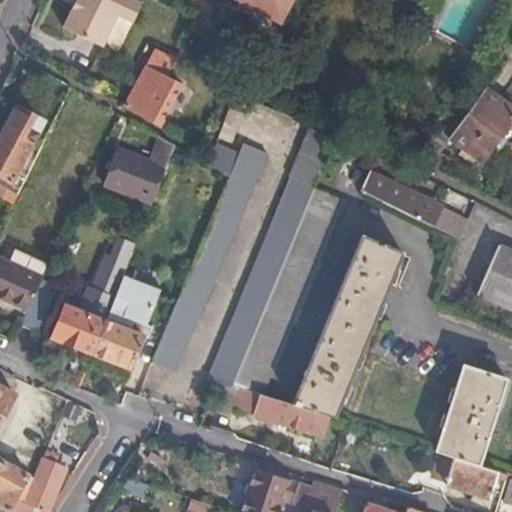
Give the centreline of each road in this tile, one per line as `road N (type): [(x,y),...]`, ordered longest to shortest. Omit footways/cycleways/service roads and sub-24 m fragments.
road 1 (residential): [(127,421),(437,511)]
road 2 (residential): [(0,360),(127,421)]
